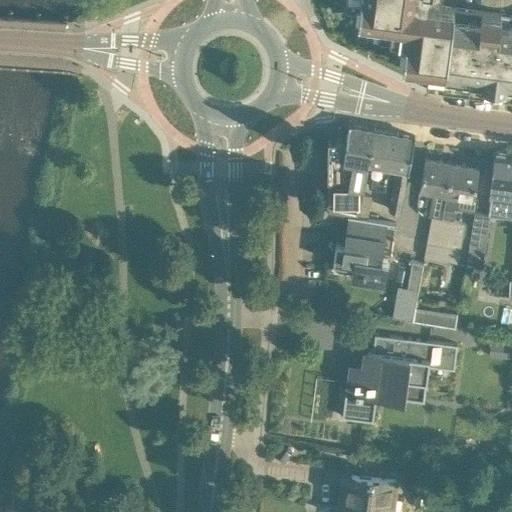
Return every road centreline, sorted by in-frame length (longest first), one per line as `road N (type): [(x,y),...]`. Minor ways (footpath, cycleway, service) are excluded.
road 1 (residential): [(230,286),(292,286),(292,149)]
road 2 (tertiary): [(203,112),(205,168),(230,286)]
road 3 (tertiary): [(230,286),(237,118)]
road 4 (residential): [(421,112),(275,60)]
road 5 (residential): [(272,91),(421,112)]
